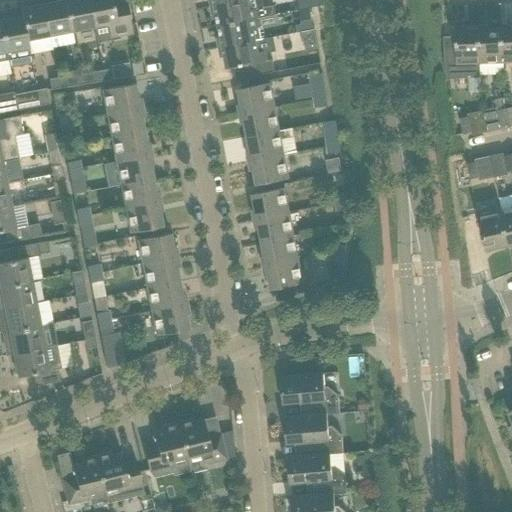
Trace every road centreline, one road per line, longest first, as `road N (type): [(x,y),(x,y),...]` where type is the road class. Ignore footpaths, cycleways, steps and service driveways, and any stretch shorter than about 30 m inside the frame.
road 1 (residential): [(237,342),(168,0)]
road 2 (residential): [(23,435),(237,342)]
road 3 (tertiary): [(414,228),(374,0)]
road 4 (residential): [(237,342),(408,322)]
road 5 (residential): [(260,511),(237,342)]
road 6 (residential): [(511,343),(482,369),(478,396),(511,489)]
road 7 (tertiary): [(428,440),(430,319)]
